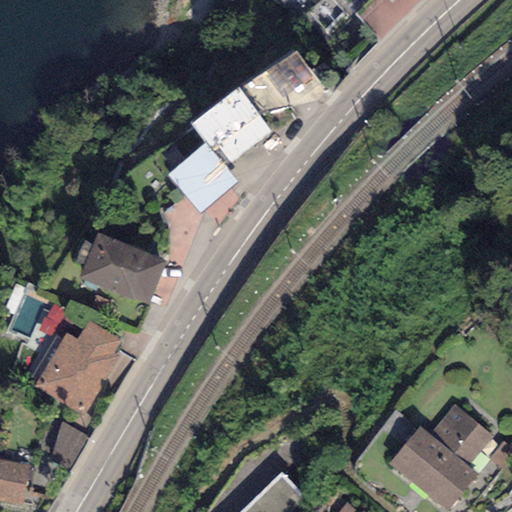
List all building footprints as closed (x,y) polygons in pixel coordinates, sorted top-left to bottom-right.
[(420,0),(335,0),(352,17),(358,12),(381,37),(420,0)] [(238,89),(189,124),(203,145),(205,143),(212,152),(218,148),(229,163),(271,132),(259,114),(288,108),(313,102),(325,92),(294,51),(238,89)] [(166,175),(199,214),(236,183),(212,152),(205,143),(203,145),(166,175)] [(167,261),(98,233),(79,278),(148,306),(167,261)] [(117,340),(118,338),(89,321),(78,339),(67,333),(34,388),(83,417),(120,356),(115,353),(121,343),(117,340)] [(419,427),(388,464),(445,511),(446,511),(476,476),(466,467),(492,435),(454,403),(428,435),(419,427)] [(56,463),(77,470),(88,436),(67,429),(56,463)] [(31,465),(0,459),(0,500),(24,505),(31,465)] [(292,511),(305,500),(280,474),(240,511),(292,511)] [(362,511),(356,511),(345,503),(337,511),(362,511),(363,511),(362,511)]
